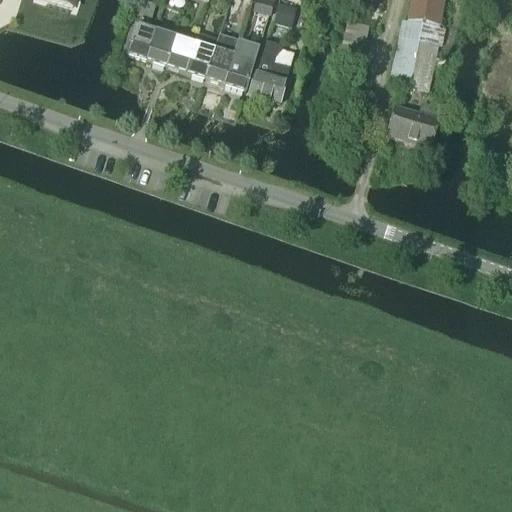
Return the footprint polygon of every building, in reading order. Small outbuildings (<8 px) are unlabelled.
[(39,0),(39,2),(71,11),(74,0),(39,0)] [(400,26),(386,89),(425,98),(431,72),(442,74),(446,54),(451,55),(455,38),(439,34),(444,0),(410,0),(405,27),(400,26)] [(252,17),(269,21),(273,7),(255,3),(252,17)] [(141,5),(136,21),(151,25),(156,10),(141,5)] [(272,29),(290,34),(296,13),(278,9),(272,29)] [(123,61),(144,67),(153,38),(132,31),(123,61)] [(153,38),(144,67),(164,73),(173,44),(153,38)] [(211,56),(203,85),(223,92),(236,46),(217,41),(212,56),(211,56)] [(173,44),(164,73),(183,79),(192,50),(173,44)] [(236,46),(223,92),(243,98),(255,57),(250,55),(251,52),(236,46)] [(253,79),(247,100),(278,108),(284,88),(283,87),(287,73),(291,59),(280,55),(273,49),(262,47),(257,65),(253,79)] [(192,50),(183,79),(203,85),(211,56),(192,50)] [(393,113),(385,140),(428,153),(436,126),(439,116),(419,110),(417,120),(393,113)]
